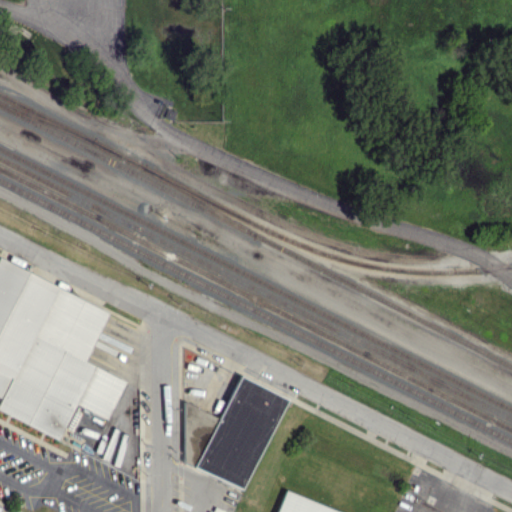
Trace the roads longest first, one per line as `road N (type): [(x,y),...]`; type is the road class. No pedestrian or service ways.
road 1 (residential): [(511,493),(0,234)]
road 2 (residential): [(162,316),(160,511)]
